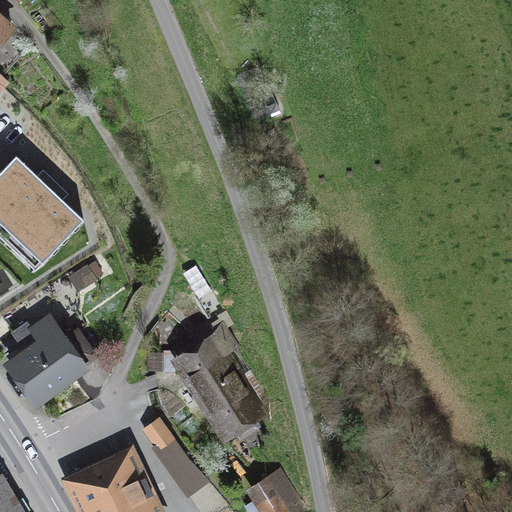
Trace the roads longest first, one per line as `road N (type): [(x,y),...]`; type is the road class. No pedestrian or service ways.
road 1 (residential): [(24,452),(110,395),(167,254),(80,96),(4,0)]
road 2 (residential): [(157,0),(265,281),(324,511)]
